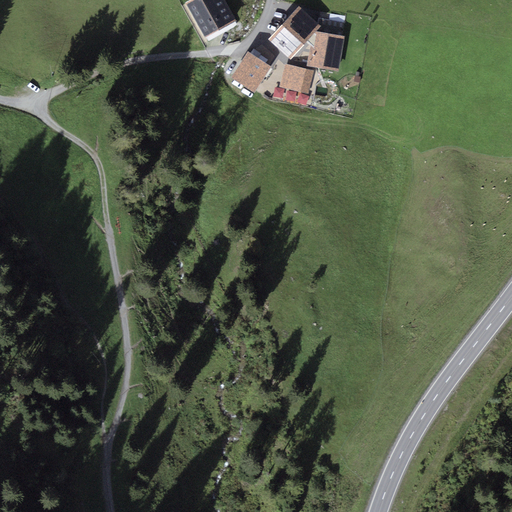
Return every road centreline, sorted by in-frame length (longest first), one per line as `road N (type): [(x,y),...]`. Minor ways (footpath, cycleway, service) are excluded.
road 1 (track): [(106,445),(125,397),(127,341),(106,201),(91,148),(31,105)]
road 2 (primary): [(378,511),(410,437),(511,296)]
road 3 (track): [(31,105),(133,60),(250,40)]
